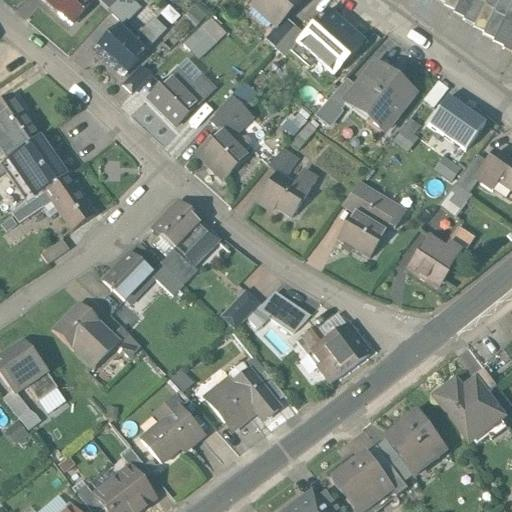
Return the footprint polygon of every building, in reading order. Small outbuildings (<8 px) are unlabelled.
[(44,0),(44,1),(71,24),(92,0),(44,0)] [(258,0),(253,6),(279,29),(304,0),(258,0)] [(446,0),(444,5),(443,7),(454,13),(460,0),(446,0)] [(460,0),(454,13),(453,15),(463,20),(473,0),(460,0)] [(485,5),(475,0),(473,0),(463,20),(462,22),(473,28),(484,6),(485,5)] [(487,0),(485,5),(484,6),(495,12),(501,0),(487,0)] [(511,0),(501,0),(495,12),(494,14),(504,19),(511,4),(511,0)] [(195,24),(205,15),(195,5),(185,14),(195,24)] [(473,28),(472,29),(483,35),(494,14),(495,12),(484,6),(473,28)] [(363,45),(327,13),(297,45),(333,78),(363,45)] [(483,35),(482,37),(493,42),(504,21),(504,19),(494,14),(483,35)] [(132,41),(118,28),(98,49),(124,75),(165,32),(153,20),(132,41)] [(225,38),(208,21),(184,45),(201,62),(225,38)] [(511,25),(504,21),(493,42),(492,43),(503,49),(511,30),(511,25)] [(511,30),(503,49),(502,51),(511,55),(511,30)] [(376,63),(347,101),(384,130),(412,94),(400,85),(398,87),(387,78),(390,74),(376,63)] [(179,72),(150,101),(175,128),(212,92),(200,79),(192,86),(179,72)] [(39,139),(12,99),(0,107),(0,151),(0,152),(7,162),(39,139)] [(218,134),(199,153),(224,180),(246,160),(230,143),(254,121),(231,99),(207,124),(218,134)] [(484,126),(447,99),(427,127),(464,154),(484,126)] [(393,142),(406,151),(421,128),(408,119),(393,142)] [(7,162),(0,166),(0,177),(13,170),(34,201),(38,199),(66,179),(39,139),(7,162)] [(498,186),(511,167),(511,161),(496,150),(474,180),(493,194),(498,186)] [(297,160),(282,151),(267,168),(276,175),(284,180),(297,160)] [(440,158),(433,172),(452,181),(459,167),(440,158)] [(511,167),(498,186),(511,195),(511,167)] [(284,180),(276,175),(259,199),(290,219),(315,181),(302,173),(293,186),(284,180)] [(92,218),(66,179),(38,199),(44,208),(51,202),(71,232),(92,218)] [(359,186),(343,207),(355,214),(368,192),(359,186)] [(405,215),(368,192),(355,214),(342,233),(338,240),(369,260),(389,228),(394,231),(405,215)] [(198,226),(177,207),(152,233),(172,252),(173,251),(177,254),(191,268),(192,268),(217,242),(198,225),(198,226)] [(443,251),(427,240),(407,269),(438,290),(461,255),(447,245),(443,251)] [(191,268),(177,254),(161,270),(176,284),(191,268)] [(150,277),(128,257),(103,283),(124,303),(150,277)] [(243,280),(265,300),(281,283),(259,263),(243,280)] [(176,284),(161,270),(151,281),(172,301),(182,290),(176,284)] [(245,295),(220,321),(234,334),(259,309),(245,295)] [(307,323),(273,298),(257,313),(292,338),(307,323)] [(104,332),(82,310),(56,337),(78,359),(78,358),(91,371),(116,346),(103,333),(104,332)] [(369,357),(347,328),(325,344),(324,343),(326,337),(321,332),(317,335),(315,332),(296,346),(328,388),(369,357)] [(55,391),(21,344),(0,359),(0,378),(8,389),(21,380),(38,404),(55,391)] [(497,390),(484,373),(475,380),(478,385),(479,384),(488,396),(497,390)] [(248,374),(234,385),(231,380),(217,391),(221,396),(208,406),(225,427),(227,425),(234,433),(250,420),(248,417),(253,412),(263,424),(278,412),(275,408),(254,382),(248,374)] [(284,401),(263,375),(254,382),(275,408),(284,401)] [(488,396),(479,384),(478,385),(459,398),(452,389),(436,401),(469,445),(505,419),(488,396)] [(204,440),(181,411),(141,443),(161,467),(187,446),(190,451),(204,440)] [(419,415),(405,425),(408,428),(388,443),(402,462),(410,475),(430,460),(427,456),(441,445),(419,415)] [(402,462),(388,443),(377,452),(402,485),(412,477),(410,475),(402,462)] [(393,473),(377,452),(366,459),(382,481),(393,473)] [(366,459),(364,456),(345,470),(329,482),(351,511),(368,511),(392,495),(382,481),(366,459)] [(129,470),(92,500),(101,511),(145,511),(146,508),(154,502),(129,470)] [(402,485),(393,473),(382,481),(392,495),(396,501),(406,493),(402,485)] [(336,511),(324,495),(314,502),(321,511),(336,511)] [(321,511),(314,502),(311,498),(295,511),(293,509),(288,511),(321,511)]
